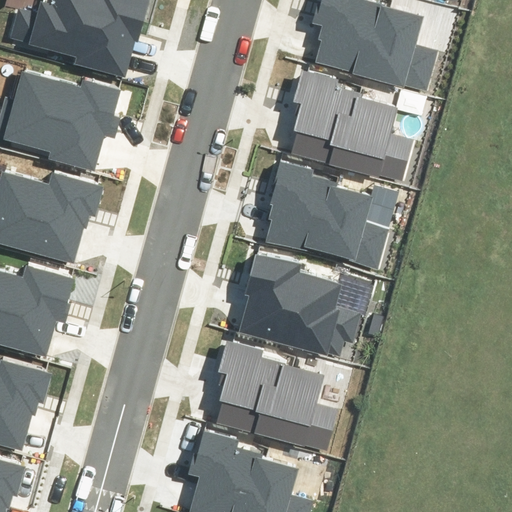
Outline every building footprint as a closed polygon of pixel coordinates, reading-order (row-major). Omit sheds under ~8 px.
[(73,64),(126,78),(135,41),(138,42),(149,0),(54,0),(53,5),(41,1),(38,13),(17,8),(9,38),(29,43),(28,45),(75,57),(73,64)] [(358,0),(321,0),(321,2),(318,0),(312,23),(322,25),(318,40),(322,41),(316,61),(403,85),(403,82),(427,89),(437,50),(416,45),(423,18),(358,0)] [(405,180),(416,140),(390,133),(396,107),(362,98),(363,93),(337,86),(339,77),(300,67),(291,103),(299,105),(293,131),(296,132),(291,154),(378,176),(379,173),(405,180)] [(48,158),(95,171),(104,135),(115,138),(120,118),(114,116),(121,88),(83,78),(81,84),(22,68),(13,98),(4,96),(0,111),(0,135),(4,137),(3,139),(50,152),(48,158)] [(268,241),(379,270),(390,227),(367,221),(373,196),(337,186),(338,183),(312,176),(314,169),(280,160),(273,187),(275,187),(270,204),(273,205),(269,219),(273,220),(268,241)] [(0,243),(75,263),(84,227),(87,228),(91,215),(95,217),(105,182),(53,168),(50,180),(4,168),(0,183),(0,243)] [(298,271),(301,262),(256,250),(244,296),(247,297),(238,332),(327,356),(328,353),(340,356),(344,341),(353,343),(361,312),(336,306),(342,283),(298,271)] [(0,345),(47,357),(56,321),(67,324),(72,304),(68,303),(75,276),(26,263),(23,275),(0,268),(0,345)] [(328,451),(339,409),(317,403),(325,374),(288,364),(290,356),(226,339),(217,372),(221,373),(218,385),(224,386),(220,400),(223,401),(217,423),(304,446),(305,445),(328,451)] [(0,443),(23,450),(32,414),(36,415),(39,402),(44,403),(53,368),(2,355),(0,361),(0,443)] [(311,511),(315,499),(291,493),(299,463),(238,447),(241,436),(202,426),(189,474),(200,476),(190,511),(311,511)] [(0,511),(4,511),(6,508),(10,508),(13,496),(18,497),(27,462),(0,455),(0,511)]
